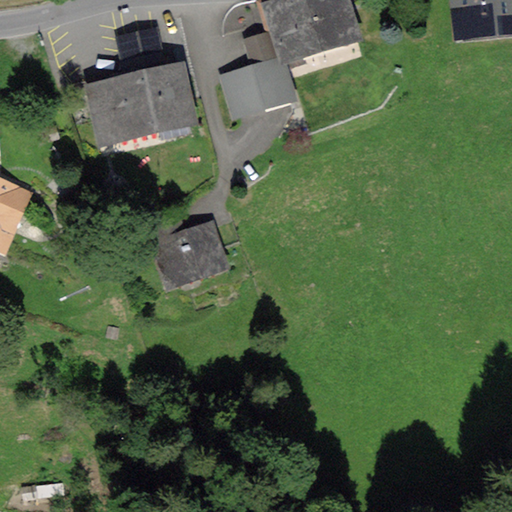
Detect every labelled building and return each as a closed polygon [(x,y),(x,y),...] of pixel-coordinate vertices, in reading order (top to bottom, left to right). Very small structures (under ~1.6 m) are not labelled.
[(303,56),(300,46),(350,31),(340,0),(283,0),(271,4),(288,60),(303,56)] [(511,0),(457,0),(461,28),(511,22),(511,0)] [(163,121),(165,132),(189,126),(176,68),(164,70),(154,27),(118,35),(128,78),(92,86),(103,135),(163,121)] [(238,103),(287,88),(278,60),(229,75),(238,103)] [(0,241),(2,243),(25,189),(0,178),(0,241)] [(154,240),(167,278),(221,260),(208,221),(154,240)]
